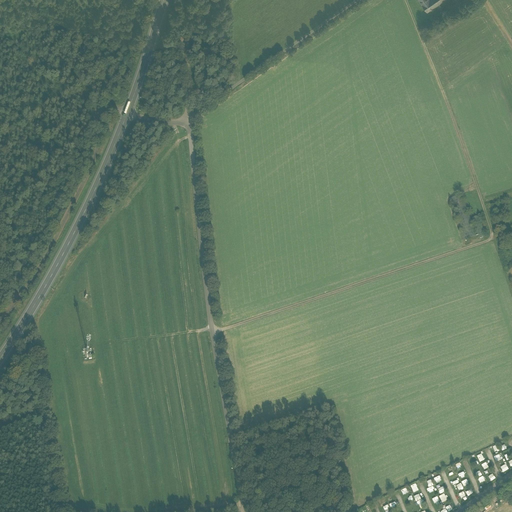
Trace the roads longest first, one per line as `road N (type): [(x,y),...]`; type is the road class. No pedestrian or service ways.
road 1 (unclassified): [(244,511),(187,120)]
road 2 (primary): [(0,357),(61,256),(127,112)]
road 3 (track): [(493,239),(407,0)]
road 4 (unclassified): [(187,120),(357,0)]
